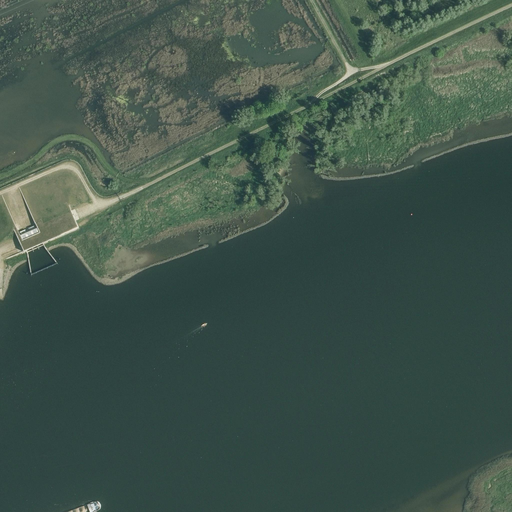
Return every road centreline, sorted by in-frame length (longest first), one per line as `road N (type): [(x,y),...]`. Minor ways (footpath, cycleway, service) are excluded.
road 1 (track): [(0,192),(61,167),(102,207),(388,64)]
road 2 (track): [(155,181),(116,177),(97,150),(66,135),(0,175)]
road 3 (track): [(351,71),(388,64),(511,5)]
